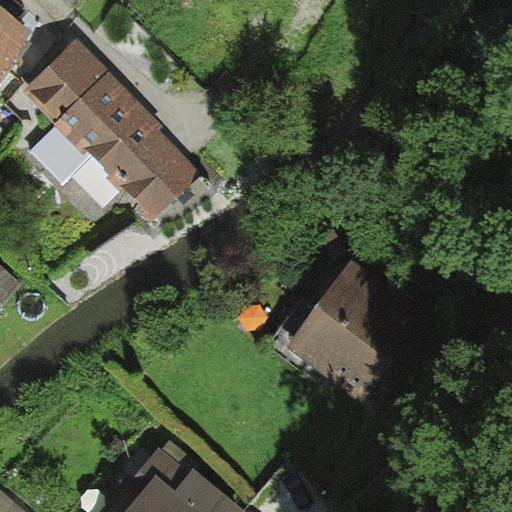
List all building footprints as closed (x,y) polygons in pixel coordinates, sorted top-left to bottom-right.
[(277,0),(173,0),(230,49),(277,0)] [(0,84),(40,36),(0,3),(0,84)] [(185,168),(71,47),(22,94),(135,215),(185,168)] [(427,325),(348,272),(293,353),(373,407),(427,325)] [(236,511),(160,455),(117,511),(236,511)]
